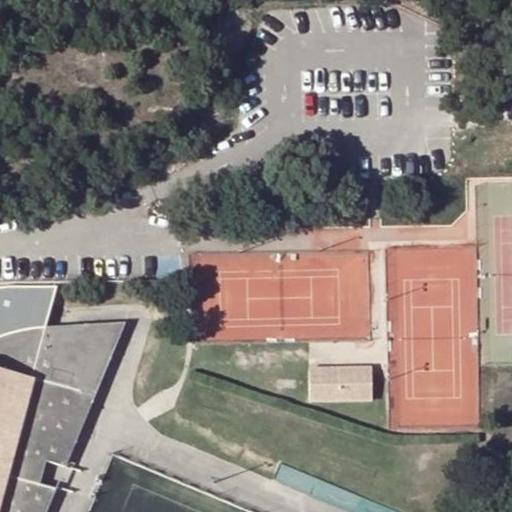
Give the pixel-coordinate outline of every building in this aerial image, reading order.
[(13,288),(0,289),(0,511),(45,511),(55,487),(41,482),(33,479),(41,457),(49,460),(58,464),(76,394),(91,395),(121,322),(64,328),(59,345),(39,340),(43,330),(58,288),(13,288)] [(59,345),(64,328),(43,330),(39,340),(59,345)] [(371,368),(310,369),(310,400),(372,400),(371,368)] [(65,466),(91,395),(76,394),(58,464),(65,466)] [(41,482),(49,460),(41,457),(33,479),(41,482)]
